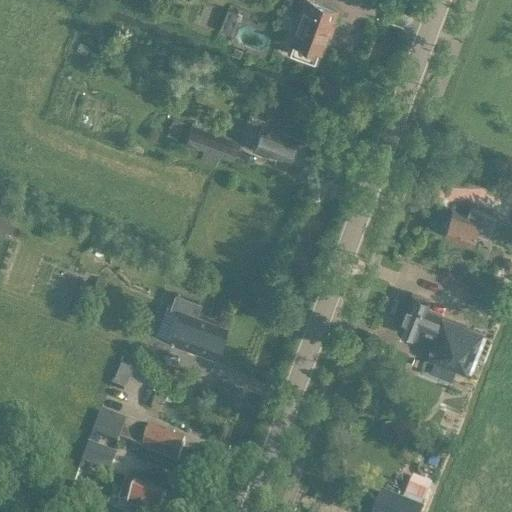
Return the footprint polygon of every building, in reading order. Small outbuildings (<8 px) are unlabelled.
[(291,0),(288,8),(301,12),(290,40),(295,42),(290,53),(314,62),(318,51),(320,51),(336,8),(314,0),(291,0)] [(223,19),(219,29),(230,33),(232,27),(229,21),(223,19)] [(289,117),(253,104),(248,115),(263,121),(253,149),(288,162),(296,139),(283,134),(289,117)] [(237,142),(193,125),(186,143),(230,160),(237,142)] [(0,232),(11,237),(25,197),(2,189),(0,195),(0,232)] [(452,214),(443,236),(471,247),(477,233),(488,237),(495,220),(470,210),(466,220),(452,214)] [(98,278),(92,293),(101,296),(106,281),(98,278)] [(176,311),(165,340),(216,359),(229,326),(198,315),(202,303),(176,293),(170,309),(176,311)] [(477,295),(469,313),(491,322),(499,304),(477,295)] [(428,302),(412,296),(398,331),(414,337),(417,329),(434,336),(425,360),(465,376),(481,338),(423,315),(428,302)] [(117,372),(112,383),(124,388),(129,377),(117,372)] [(102,410),(93,432),(117,442),(119,438),(178,460),(186,440),(127,417),(126,419),(102,410)] [(90,442),(83,460),(109,470),(116,452),(90,442)] [(417,477),(411,493),(424,499),(430,483),(417,477)] [(158,511),(165,494),(127,479),(118,503),(142,511),(158,511)] [(73,490),(67,507),(80,511),(86,495),(73,490)] [(382,510),(380,511),(418,511),(420,509),(383,493),(377,508),(382,510)]
